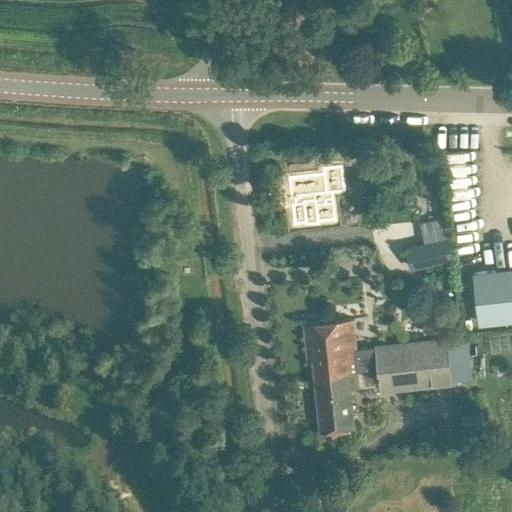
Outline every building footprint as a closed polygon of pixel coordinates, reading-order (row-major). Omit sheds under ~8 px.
[(334,174),(291,178),(295,215),(317,213),(317,217),(328,216),(327,213),(346,211),(343,185),(353,184),(351,161),(333,163),(334,174)] [(408,247),(412,262),(453,253),(449,237),(408,247)] [(479,324),(511,319),(511,266),(473,271),(479,324)] [(442,333),(445,316),(425,313),(422,330),(442,333)] [(357,347),(353,317),(304,322),(308,358),(313,358),(315,374),(380,367),(378,345),(357,347)] [(374,389),(451,381),(472,379),(467,335),(378,345),(380,367),(315,374),(321,429),(355,426),(351,387),(373,385),(374,389)] [(478,400),(463,395),(460,403),(475,408),(478,400)] [(147,448),(145,437),(136,438),(137,449),(147,448)] [(449,460),(390,470),(394,491),(453,482),(449,460)] [(453,483),(439,485),(441,501),(455,500),(453,483)] [(385,511),(378,488),(346,501),(349,511),(385,511)]
